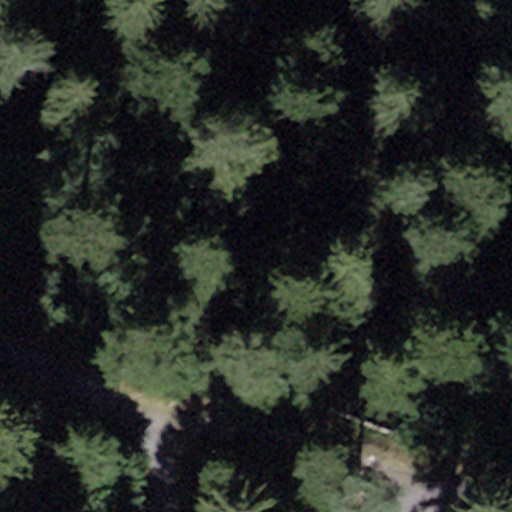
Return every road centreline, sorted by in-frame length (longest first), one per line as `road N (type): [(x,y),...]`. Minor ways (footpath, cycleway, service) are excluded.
road 1 (track): [(152,412),(495,492)]
road 2 (track): [(0,347),(152,412),(160,511)]
